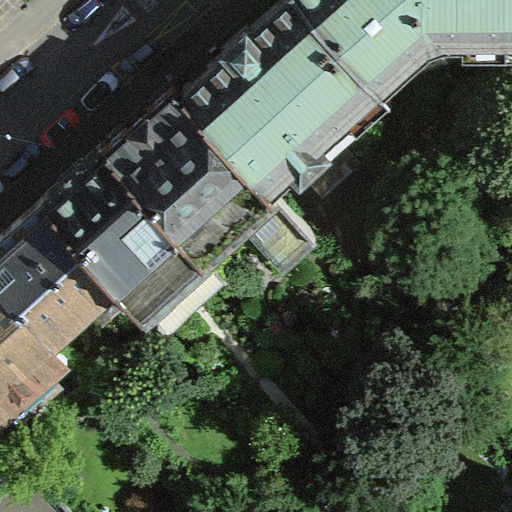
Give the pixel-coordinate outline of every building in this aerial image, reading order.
[(183,87),(271,185),(295,164),(300,170),(329,145),(323,138),(383,85),(307,0),(279,0),(250,26),(183,87)] [(307,0),(383,85),(429,43),(445,37),(507,38),(506,0),(307,0)] [(271,185),(173,79),(138,110),(104,140),(205,253),(247,216),(285,259),(314,233),(271,185)] [(44,194),(132,291),(167,331),(226,277),(205,253),(104,140),(74,167),(44,194)] [(132,291),(44,194),(11,223),(0,233),(0,279),(52,337),(91,302),(103,316),(132,291)] [(52,337),(0,279),(0,411),(8,405),(16,414),(57,377),(49,368),(66,353),(52,337)]
